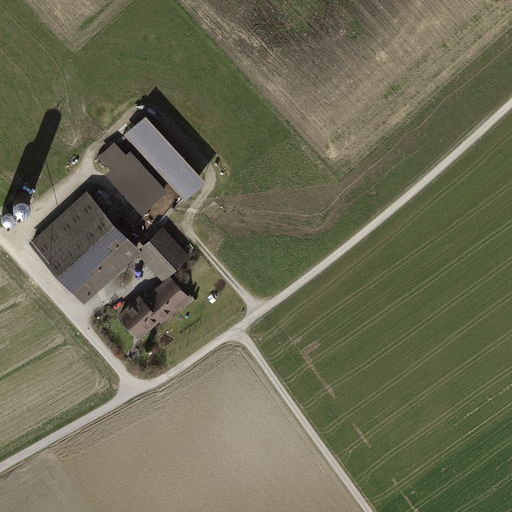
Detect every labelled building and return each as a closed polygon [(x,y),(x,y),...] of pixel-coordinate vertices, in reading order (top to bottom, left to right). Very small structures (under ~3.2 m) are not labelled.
[(211,173),(149,107),(126,128),(187,195),(211,173)] [(165,196),(128,157),(108,176),(144,215),(165,196)] [(139,250),(88,194),(30,247),(84,305),(138,256),(141,253),(139,250)] [(8,198),(2,215),(13,218),(19,202),(8,198)] [(190,257),(163,228),(139,250),(141,253),(138,256),(162,282),(169,277),(190,257)] [(139,297),(117,318),(138,340),(158,322),(160,324),(189,298),(169,277),(162,282),(152,291),(142,301),(139,297)]
